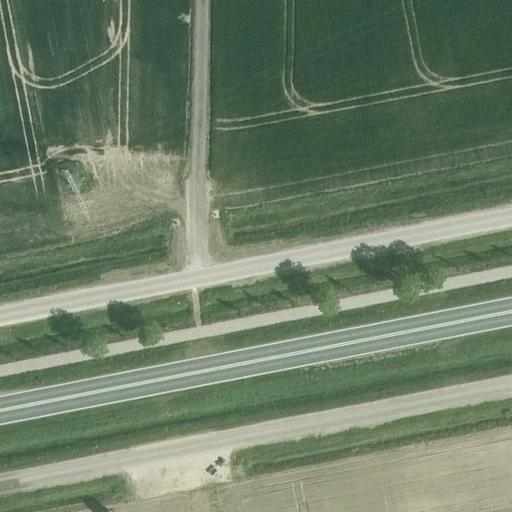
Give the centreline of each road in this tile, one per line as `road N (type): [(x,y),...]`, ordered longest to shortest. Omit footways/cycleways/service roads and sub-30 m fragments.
road 1 (unclassified): [(0,484),(511,385)]
road 2 (unclassified): [(0,317),(511,218)]
road 3 (trunk): [(0,406),(511,308)]
